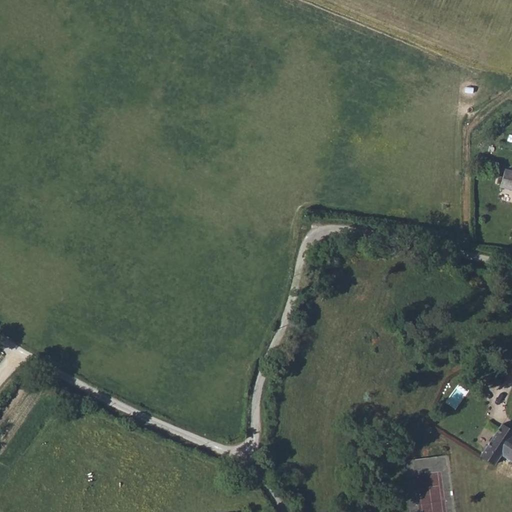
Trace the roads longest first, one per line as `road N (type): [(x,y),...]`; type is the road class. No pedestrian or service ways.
road 1 (unclassified): [(249,453),(258,384),(311,235),(390,235),(511,264)]
road 2 (unclassified): [(249,453),(167,428),(0,339)]
road 3 (track): [(511,90),(470,126),(473,255)]
